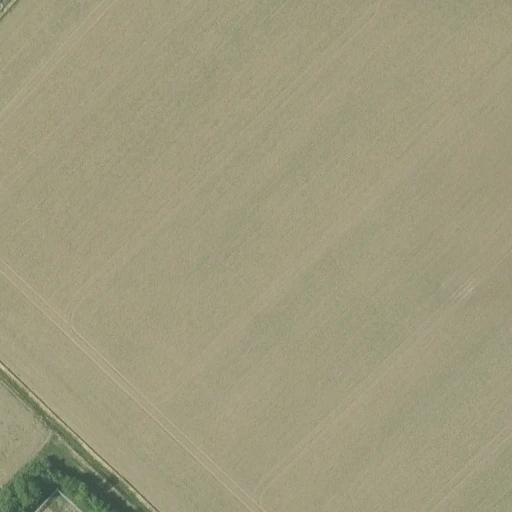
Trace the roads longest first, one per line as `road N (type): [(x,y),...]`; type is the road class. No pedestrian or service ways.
road 1 (motorway): [(0,161),(511,116)]
road 2 (motorway): [(511,65),(0,110)]
road 3 (track): [(0,217),(511,189)]
